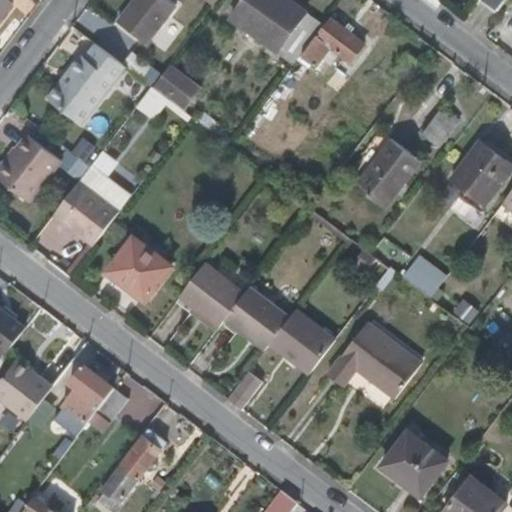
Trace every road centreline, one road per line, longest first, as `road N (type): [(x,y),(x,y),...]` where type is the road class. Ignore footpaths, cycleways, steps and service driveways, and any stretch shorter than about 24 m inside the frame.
road 1 (residential): [(0,255),(329,511)]
road 2 (residential): [(402,0),(511,81)]
